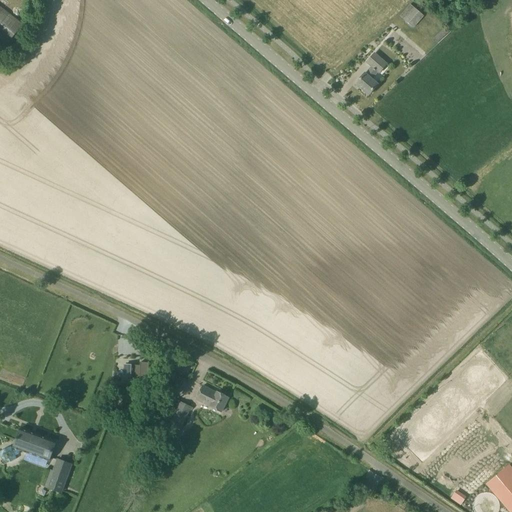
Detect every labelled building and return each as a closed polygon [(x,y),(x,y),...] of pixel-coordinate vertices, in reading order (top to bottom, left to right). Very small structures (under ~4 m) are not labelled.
[(410,3),(400,16),(416,27),(425,14),(410,3)] [(0,7),(0,39),(7,45),(23,25),(0,7)] [(355,84),(369,95),(378,85),(371,79),(378,72),(379,73),(387,64),(374,54),(366,63),(371,67),(365,74),(355,84)] [(135,352),(128,348),(120,363),(127,367),(129,364),(142,371),(149,357),(136,349),(135,352)] [(221,412),(229,398),(217,392),(216,393),(203,386),(196,399),(221,412)] [(169,424),(180,430),(191,407),(181,402),(169,424)] [(56,442),(39,436),(20,429),(13,448),(14,448),(14,449),(12,450),(11,447),(5,449),(3,456),(4,459),(11,461),(17,459),(15,456),(19,454),(20,450),(49,461),(56,442)] [(165,436),(175,441),(178,435),(168,430),(165,436)] [(55,473),(54,476),(50,488),(45,486),(45,487),(61,493),(71,464),(58,460),(54,472),(51,471),(55,473)] [(511,511),(511,474),(506,468),(486,485),(509,511),(511,511)]
